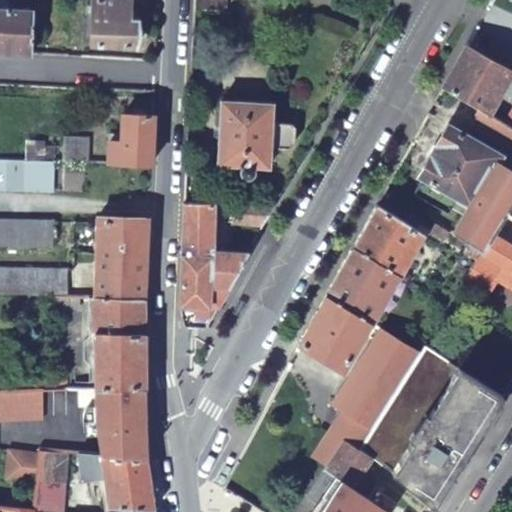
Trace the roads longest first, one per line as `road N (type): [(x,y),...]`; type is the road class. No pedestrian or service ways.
road 1 (residential): [(442,0),(211,405),(182,479)]
road 2 (tertiary): [(173,75),(164,358),(182,479)]
road 3 (residential): [(173,75),(0,67)]
